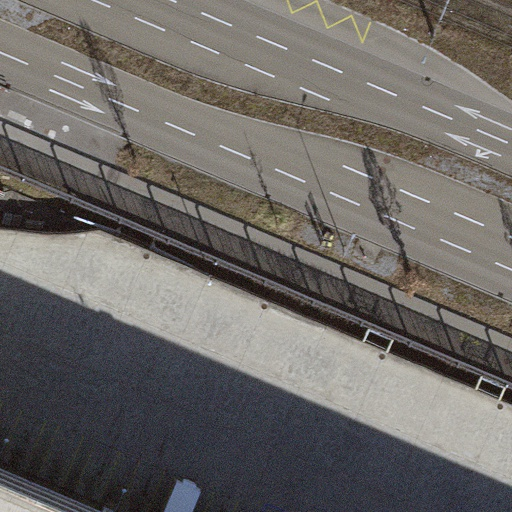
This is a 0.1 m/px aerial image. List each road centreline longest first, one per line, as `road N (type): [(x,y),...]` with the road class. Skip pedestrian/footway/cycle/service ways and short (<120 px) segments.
road 1 (primary): [(0,46),(511,260)]
road 2 (primary): [(511,144),(165,0)]
